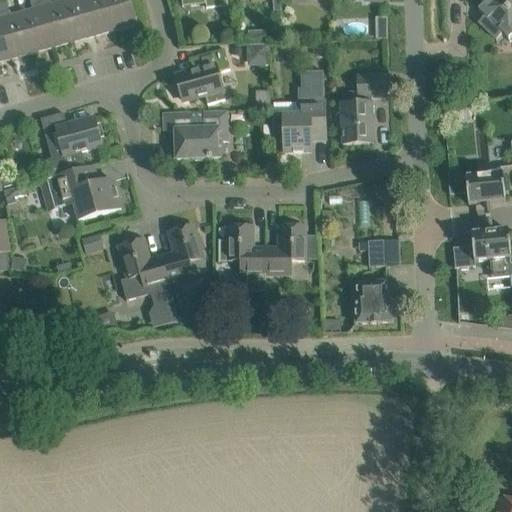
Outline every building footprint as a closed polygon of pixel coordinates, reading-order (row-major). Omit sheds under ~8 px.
[(21,14),(32,54),(53,49),(39,0),(29,0),(32,10),(21,14)] [(39,0),(53,49),(74,43),(63,2),(52,5),(50,0),(39,0)] [(74,43),(95,37),(84,0),(69,0),(63,2),(74,43)] [(84,0),(95,37),(116,32),(106,0),(84,0)] [(106,0),(116,32),(137,26),(130,0),(106,0)] [(181,0),(182,8),(206,6),(206,10),(226,7),(228,7),(227,0),(181,0)] [(511,0),(477,0),(484,6),(478,12),(484,18),(478,24),(496,41),(502,35),(508,41),(511,37),(511,0)] [(0,6),(0,18),(12,60),(32,54),(21,14),(10,17),(7,4),(0,6)] [(0,63),(12,60),(0,18),(0,63)] [(267,46),(247,47),(247,48),(248,67),(269,66),(267,46)] [(190,73),(176,77),(183,103),(203,97),(204,97),(206,97),(209,106),(225,102),(222,92),(217,75),(230,71),(224,50),(217,52),(197,58),(201,70),(190,73)] [(274,115),(272,115),(273,125),(273,145),(274,145),(274,144),(284,143),(285,155),(311,154),(311,142),(311,134),(325,134),(324,114),(324,103),(323,73),(300,73),(301,90),(297,90),(298,104),(298,117),(284,118),(274,118),(274,115)] [(389,99),(388,76),(358,78),(359,106),(341,107),(343,147),(373,145),(372,99),(389,99)] [(176,161),(221,159),(220,144),(228,143),(227,113),(202,114),(202,122),(191,122),(191,115),(163,116),(164,133),(175,132),(176,161)] [(64,114),(40,121),(45,138),(57,135),(63,157),(45,162),(50,180),(67,176),(86,170),(82,153),(101,148),(103,155),(104,155),(94,119),(67,126),(64,114)] [(94,168),(86,170),(67,176),(50,180),(39,183),(46,212),(74,205),(79,222),(101,216),(120,211),(112,182),(99,185),(94,168)] [(481,172),(481,177),(465,179),(468,207),(505,203),(503,175),(502,175),(501,170),(481,172)] [(16,175),(1,179),(4,190),(19,186),(16,175)] [(15,199),(27,196),(24,187),(3,193),(9,213),(18,211),(15,199)] [(0,255),(13,254),(8,222),(0,223),(0,255)] [(169,284),(194,277),(207,274),(203,261),(194,227),(168,234),(174,255),(162,258),(169,284)] [(265,277),(266,277),(266,250),(253,250),(253,228),(226,228),(226,244),(220,244),(220,242),(218,242),(218,265),(220,265),(220,263),(240,263),(240,277),(246,277),(246,294),(265,294),(265,277)] [(266,250),(266,277),(292,277),(292,263),(305,263),(305,228),(278,228),(278,250),(266,250)] [(509,231),(471,235),(474,263),(490,262),(491,267),(511,264),(510,260),(511,260),(509,231)] [(100,238),(81,242),(85,256),(103,251),(100,238)] [(144,291),(169,284),(162,258),(149,262),(144,241),(118,248),(127,282),(122,289),(124,296),(132,301),(140,299),(144,291)] [(368,243),(369,269),(385,269),(384,243),(368,243)] [(8,257),(0,258),(0,272),(9,272),(8,257)] [(13,259),(11,271),(26,273),(27,261),(13,259)] [(387,283),(367,284),(355,285),(356,296),(354,296),(355,326),(370,325),(370,326),(379,326),(379,324),(393,324),(392,294),(388,294),(387,283)] [(211,310),(178,319),(179,322),(181,330),(184,331),(189,333),(195,334),(197,333),(201,332),(204,331),(207,329),(210,329),(213,330),(211,310)] [(511,325),(465,325),(465,339),(511,339),(511,325)] [(493,511),(511,511),(511,501),(495,499),(493,511)]
